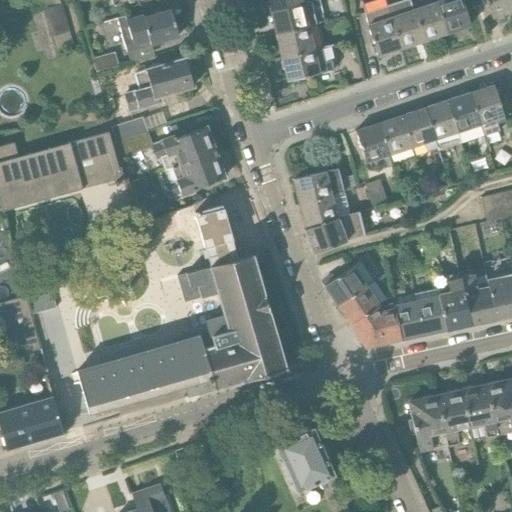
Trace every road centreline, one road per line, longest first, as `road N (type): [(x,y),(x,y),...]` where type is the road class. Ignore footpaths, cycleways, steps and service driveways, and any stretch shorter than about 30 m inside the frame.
road 1 (residential): [(342,378),(0,472)]
road 2 (residential): [(255,136),(511,50)]
road 3 (residential): [(342,378),(255,136)]
road 4 (unknown): [(295,250),(511,192)]
road 5 (residential): [(511,339),(342,378)]
road 6 (residential): [(408,511),(342,378)]
road 7 (residential): [(255,136),(211,0)]
